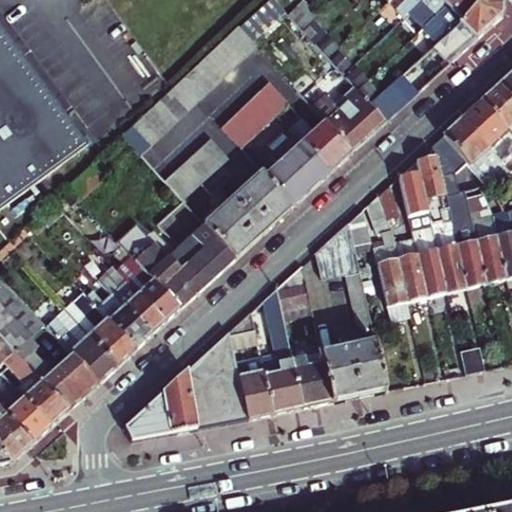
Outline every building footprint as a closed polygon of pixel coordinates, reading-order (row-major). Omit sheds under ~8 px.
[(0,0),(0,210),(91,143),(0,21),(0,0)] [(280,0),(267,0),(241,25),(255,42),(290,10),(280,0)] [(308,0),(299,0),(290,10),(303,25),(313,14),(318,10),(308,0)] [(482,0),(452,28),(447,33),(443,37),(435,44),(370,104),(387,124),(502,18),(501,12),(501,3),(498,0),(482,0)] [(397,0),(388,9),(399,20),(406,13),(417,2),(419,0),(397,0)] [(446,4),(450,0),(419,0),(417,2),(406,13),(421,28),(446,4)] [(452,28),(482,0),(450,0),(446,4),(421,28),(435,44),(443,37),(447,33),(452,28)] [(313,14),(303,25),(316,42),(327,31),(313,14)] [(255,42),(241,25),(227,39),(247,61),(261,48),(255,42)] [(247,61),(227,39),(216,49),(236,71),(247,61)] [(236,71),(216,49),(208,56),(228,79),(236,71)] [(228,79),(208,56),(200,64),(220,86),(228,79)] [(349,80),(344,73),(332,60),(324,67),(342,86),(349,80)] [(349,80),(357,89),(369,78),(355,62),(344,73),(349,80)] [(220,86),(200,64),(190,74),(210,96),(220,86)] [(210,96),(190,74),(181,82),(199,101),(201,104),(210,96)] [(511,76),(510,78),(502,86),(511,97),(511,76)] [(329,99),(336,107),(357,89),(349,80),(342,86),(329,99)] [(125,134),(142,153),(199,101),(181,82),(125,134)] [(292,106),(274,85),(262,95),(281,116),(292,106)] [(511,97),(502,86),(492,95),(483,103),(511,135),(511,97)] [(370,139),(387,124),(370,104),(357,89),(336,107),(329,99),(327,97),(314,110),(326,124),(353,154),(370,139)] [(281,116),(262,95),(260,98),(278,119),(281,116)] [(271,125),(278,119),(260,98),(252,105),(271,125)] [(511,135),(483,103),(474,111),(463,121),(491,150),(502,163),(511,154),(511,135)] [(271,125),(252,105),(243,113),(262,134),(271,125)] [(262,134),(243,113),(234,121),(252,142),(262,134)] [(292,135),(302,145),(313,136),(300,120),(289,131),(292,135)] [(244,150),(252,142),(234,121),(224,129),(244,150)] [(502,163),(491,150),(463,121),(454,129),(444,139),(471,168),(487,185),(491,190),(505,178),(511,173),(502,163)] [(343,164),(353,154),(326,124),(313,136),(302,145),(330,176),(343,164)] [(279,165),(267,177),(295,208),(313,192),(330,176),(302,145),(292,135),(270,156),(279,165)] [(166,180),(185,201),(205,182),(223,165),(230,159),(211,138),(166,180)] [(444,139),(434,148),(437,158),(441,174),(452,222),(471,217),(477,241),(487,285),(507,280),(496,237),(493,222),(491,217),(490,213),(489,209),(488,203),(484,188),(487,185),(471,168),(444,139)] [(100,157),(88,169),(101,184),(114,172),(100,157)] [(452,222),(437,158),(427,160),(418,163),(420,173),(433,226),(452,222)] [(215,193),(234,175),(223,165),(205,182),(215,193)] [(88,169),(69,187),(82,201),(101,184),(88,169)] [(267,177),(264,173),(207,226),(220,239),(238,260),(267,234),(295,208),(267,177)] [(427,227),(433,226),(420,173),(411,176),(400,178),(410,217),(413,231),(427,227)] [(487,185),(484,188),(488,203),(498,201),(491,190),(487,185)] [(380,197),(388,225),(394,224),(392,217),(396,216),(388,189),(380,197)] [(380,197),(371,204),(376,222),(381,221),(383,227),(388,225),(380,197)] [(508,218),(511,225),(511,207),(503,209),(505,213),(508,218)] [(491,217),(493,222),(496,237),(507,280),(511,279),(511,225),(508,218),(505,213),(503,209),(490,213),(491,217)] [(365,210),(352,222),(357,250),(371,247),(370,241),(371,241),(365,210)] [(468,289),(487,285),(477,241),(471,217),(452,222),(458,246),(468,289)] [(357,329),(371,326),(358,260),(357,250),(352,222),(332,240),(319,252),(324,278),(347,274),(357,329)] [(468,289),(452,222),(433,226),(439,250),(449,294),(468,289)] [(119,242),(126,250),(182,311),(189,305),(198,297),(179,276),(182,273),(170,260),(138,225),(119,242)] [(182,273),(179,276),(198,297),(218,278),(238,260),(220,239),(207,226),(193,239),(205,253),(182,273)] [(415,238),(419,255),(429,298),(449,294),(439,250),(433,226),(427,227),(413,231),(415,238)] [(379,264),(389,307),(390,307),(408,303),(409,303),(399,259),(394,243),(390,231),(384,232),(387,245),(375,248),(379,264)] [(394,243),(399,259),(409,303),(429,298),(419,255),(415,238),(394,243)] [(119,257),(126,250),(119,242),(116,239),(109,246),(119,257)] [(205,253),(193,239),(170,260),(182,273),(205,253)] [(176,317),(182,311),(144,270),(137,262),(126,250),(119,257),(112,263),(130,282),(168,325),(176,317)] [(161,331),(168,325),(130,282),(112,263),(97,277),(115,296),(153,338),(161,331)] [(305,265),(278,289),(282,312),(312,306),(305,265)] [(0,334),(17,353),(21,357),(72,413),(88,398),(100,387),(73,356),(52,374),(30,349),(34,345),(29,339),(45,325),(0,275),(0,334)] [(282,312),(278,289),(264,303),(270,337),(273,336),(276,352),(280,354),(280,357),(261,360),(271,416),(287,412),(301,409),(290,355),(282,312)] [(69,313),(73,318),(119,369),(128,361),(137,353),(99,310),(84,294),(82,291),(64,308),(69,313)] [(146,345),(153,338),(115,296),(99,310),(137,353),(146,345)] [(408,303),(390,307),(393,322),(412,318),(408,303)] [(45,325),(49,330),(73,356),(100,387),(111,377),(119,369),(73,318),(69,313),(64,308),(45,325)] [(252,313),(231,331),(234,349),(238,372),(246,420),(260,418),(271,416),(261,360),(252,313)] [(190,431),(246,420),(238,372),(237,365),(234,349),(231,331),(123,430),(129,443),(190,431)] [(0,334),(0,368),(7,362),(11,366),(12,365),(17,361),(13,357),(17,353),(0,334)] [(381,383),(375,347),(322,357),(323,366),(330,404),(357,399),(383,394),(381,383)] [(482,348),(463,352),(468,376),(477,373),(483,372),(487,371),(487,367),(482,348)] [(322,357),(320,349),(298,353),(299,360),(305,359),(307,369),(323,366),(322,357)] [(27,381),(19,389),(26,397),(54,429),(65,419),(72,413),(21,357),(17,353),(13,357),(17,361),(12,365),(27,381)] [(298,353),(290,355),(301,409),(315,407),(330,404),(323,366),(307,369),(305,359),(299,360),(298,353)] [(7,362),(0,368),(3,373),(4,372),(11,366),(7,362)] [(0,384),(0,401),(3,405),(12,415),(38,444),(45,438),(51,433),(54,429),(26,397),(22,400),(18,404),(0,384)] [(3,405),(0,401),(0,437),(17,463),(20,461),(30,452),(38,444),(12,415),(3,405)] [(17,463),(0,437),(0,468),(6,467),(13,466),(17,463)]
